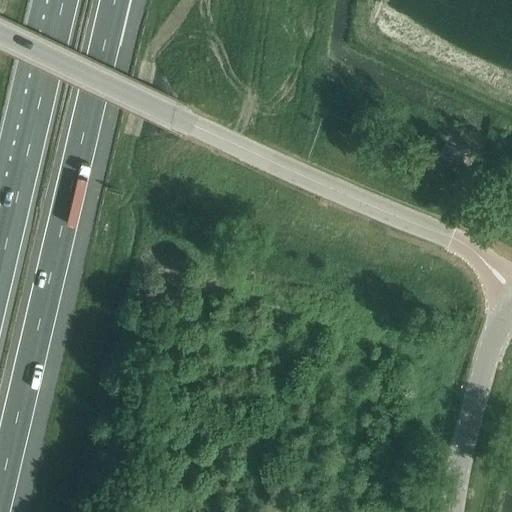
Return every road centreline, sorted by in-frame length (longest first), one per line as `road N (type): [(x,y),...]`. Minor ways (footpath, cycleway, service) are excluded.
road 1 (unclassified): [(511,294),(460,243),(0,34)]
road 2 (motorway): [(0,489),(114,0)]
road 3 (motorway): [(63,0),(0,271)]
road 4 (unclassified): [(452,511),(487,355),(511,309)]
road 5 (track): [(511,116),(366,45),(364,0)]
road 6 (track): [(271,163),(308,0)]
road 7 (track): [(130,141),(150,59),(189,0)]
road 8 (track): [(231,144),(256,69),(266,0)]
